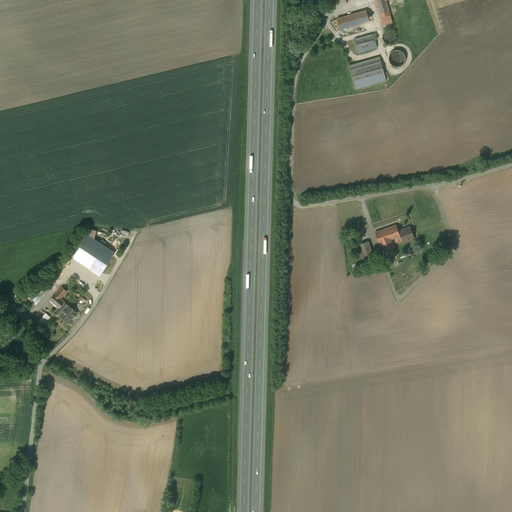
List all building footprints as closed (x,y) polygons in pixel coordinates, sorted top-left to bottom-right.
[(375,0),(381,18),(390,15),(386,1),(388,0),(375,0)] [(366,10),(337,19),(340,30),(369,21),(366,10)] [(394,43),(395,42),(396,41),(396,39),(397,38),(397,36),(396,34),(395,33),(394,32),(393,31),(391,30),(390,30),(388,30),(387,31),(385,32),(384,33),(383,35),(383,36),(383,38),(383,39),(384,41),(385,42),(386,43),(387,44),(389,44),(391,44),(392,44),(394,43)] [(354,40),(358,53),(377,48),(375,40),(377,39),(376,33),(354,40)] [(389,56),(389,57),(389,59),(389,61),(390,62),(391,64),(392,65),(394,66),(396,67),(397,67),(399,67),(401,66),(402,65),(404,64),(405,63),(405,61),(406,59),(406,58),(406,56),(405,54),(404,53),(403,52),(401,51),(399,50),(398,50),(396,50),(394,51),(393,51),(391,53),(390,54),(389,56)] [(379,57),(349,66),(355,89),(386,80),(379,57)] [(383,229),(389,245),(393,244),(391,239),(400,236),(398,231),(396,225),(383,229)] [(410,227),(398,231),(400,236),(400,237),(401,236),(403,242),(414,238),(410,227)] [(396,254),(393,244),(389,245),(383,229),(375,232),(384,258),(396,254)] [(111,235),(90,272),(99,277),(106,263),(120,240),(111,235)] [(368,241),(359,245),(364,260),(373,257),(368,241)] [(77,270),(73,266),(69,271),(73,274),(77,270)] [(32,294),(43,281),(39,278),(28,291),(32,294)] [(32,294),(28,298),(36,305),(51,288),(43,281),(32,294)] [(62,287),(50,300),(59,308),(61,306),(65,302),(61,298),(67,292),(67,291),(62,287)] [(28,303),(23,295),(20,297),(25,305),(28,303)] [(77,313),(69,305),(68,306),(65,302),(61,306),(65,310),(60,315),(68,323),(77,313)] [(56,311),(60,315),(65,310),(61,306),(59,308),(56,311)] [(46,313),(36,324),(40,328),(50,317),(46,313)]
